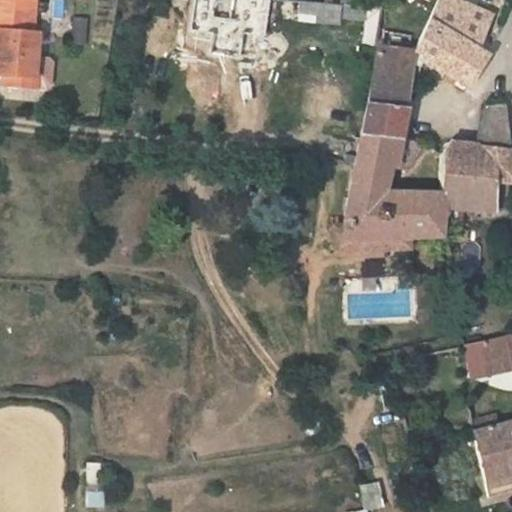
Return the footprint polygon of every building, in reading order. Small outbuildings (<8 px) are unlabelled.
[(26,73),(34,74),(66,76),(69,33),(65,32),(66,0),(23,0),(22,29),(27,30),(26,73)] [(461,90),(479,68),(470,61),(483,27),(438,3),(411,61),(416,71),(419,72),(454,98),(461,90)] [(294,4),(294,25),(338,25),(338,4),(294,4)] [(373,47),(378,12),(363,9),(358,45),(373,47)] [(84,45),(86,19),(72,18),(70,44),(84,45)] [(416,71),(411,61),(378,57),(365,140),(393,144),(395,96),(410,98),(412,71),(416,71)] [(69,76),(66,76),(34,74),(33,83),(68,86),(69,76)] [(465,152),(439,149),(436,199),(435,220),(443,221),(486,220),(486,193),(505,194),(498,156),(498,117),(477,116),(465,152)] [(435,220),(436,199),(387,197),(387,174),(392,174),(393,144),(365,140),(362,156),(352,225),(351,237),(439,248),(443,221),(435,220)] [(511,341),(457,351),(465,387),(507,379),(509,386),(511,385),(511,341)] [(511,463),(511,424),(465,434),(473,472),(511,464),(511,463)] [(106,488),(107,463),(84,463),(83,488),(106,488)] [(511,466),(511,464),(473,472),(480,505),(511,499),(511,466)] [(358,486),(362,511),(382,508),(378,483),(358,486)] [(82,510),(102,510),(103,490),(82,490),(82,510)]
